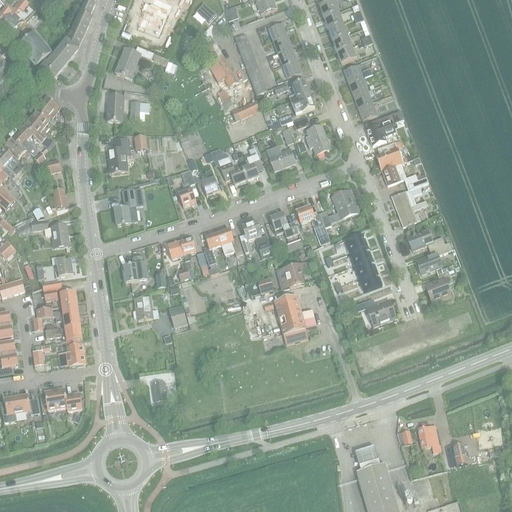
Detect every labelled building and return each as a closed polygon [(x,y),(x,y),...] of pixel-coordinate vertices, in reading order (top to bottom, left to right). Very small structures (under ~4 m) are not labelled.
[(11,17),(1,31),(9,37),(13,42),(21,34),(17,29),(19,27),(22,30),(27,24),(24,22),(22,24),(14,15),(16,13),(17,13),(20,10),(22,12),(28,5),(22,0),(21,0),(14,10),(13,11),(11,14),(9,16),(11,17)] [(78,50),(78,48),(80,45),(84,36),(92,17),(90,16),(95,5),(85,0),(65,41),(47,64),(46,63),(38,72),(52,85),(62,73),(71,63),(74,58),(73,56),(78,51),(78,50)] [(155,0),(153,0),(151,6),(145,3),(141,12),(144,13),(138,29),(158,37),(171,6),(155,0)] [(273,0),(256,0),(255,1),(260,16),(277,10),(273,0)] [(324,19),(336,15),(339,14),(334,2),(319,8),(324,19)] [(0,30),(1,31),(11,17),(9,16),(11,14),(13,11),(7,6),(6,7),(3,4),(1,6),(0,5),(0,30)] [(214,18),(204,8),(198,15),(209,25),(214,18)] [(224,13),(228,24),(238,20),(234,9),(224,13)] [(328,31),(343,25),(339,14),(336,15),(324,19),(328,31)] [(352,17),(355,26),(364,23),(360,14),(352,17)] [(268,30),(273,43),(287,38),(282,25),(268,30)] [(332,42),(336,41),(347,37),(343,25),(328,31),(332,42)] [(35,68),(51,55),(34,35),(18,49),(35,68)] [(235,40),(237,46),(248,42),(246,36),(235,40)] [(337,54),(351,48),(352,48),(347,37),(336,41),(332,42),(337,54)] [(361,40),(364,49),(372,46),(369,37),(361,40)] [(287,38),(273,43),(278,55),(292,50),(287,38)] [(250,48),(248,42),(237,46),(240,52),(250,48)] [(229,89),(238,84),(215,46),(207,51),(229,89)] [(137,48),(135,54),(126,50),(116,75),(131,81),(141,57),(151,61),(153,55),(137,48)] [(252,54),(250,48),(240,52),(242,57),(252,54)] [(351,48),(337,54),(341,66),(356,60),(352,48),(351,48)] [(278,55),(282,68),(297,62),(292,50),(278,55)] [(242,57),(244,63),(254,59),(252,54),(242,57)] [(256,64),(254,59),(244,63),(246,68),(256,64)] [(297,62),(282,68),(287,81),(301,75),(297,62)] [(0,84),(11,77),(11,78),(12,77),(11,75),(9,72),(11,70),(9,67),(6,68),(4,65),(4,64),(3,63),(2,64),(0,65),(0,84)] [(258,70),(256,64),(246,68),(248,74),(258,70)] [(344,73),(349,85),(363,80),(358,67),(344,73)] [(261,76),(258,70),(248,74),(250,79),(261,76)] [(263,81),(261,76),(250,79),(252,85),(263,81)] [(354,97),(368,92),(363,80),(349,85),(354,97)] [(252,85),(255,91),(265,87),(263,81),(252,85)] [(289,99),(291,104),(310,97),(304,83),(292,88),(295,96),(289,99)] [(277,96),(288,92),(286,85),(274,89),(277,96)] [(218,96),(222,104),(229,101),(222,87),(217,90),(219,95),(218,96)] [(267,93),(265,87),(255,91),(257,97),(267,93)] [(354,97),(358,110),(373,105),(368,92),(354,97)] [(310,97),(291,104),(296,117),(315,109),(310,97)] [(122,124),(123,99),(108,98),(107,123),(122,124)] [(46,99),(36,112),(49,123),(53,126),(55,124),(52,121),(60,110),(46,99)] [(236,123),(261,113),(256,103),(232,113),(236,123)] [(130,120),(144,121),(144,116),(149,116),(149,105),(131,104),(130,120)] [(373,105),(358,110),(363,123),(378,117),(373,105)] [(278,115),(286,112),(283,106),(276,109),(278,115)] [(49,123),(36,112),(23,128),(41,144),(42,145),(47,150),(51,145),(40,134),(49,123)] [(385,139),(396,135),(392,125),(404,120),(401,113),(376,122),(379,128),(367,132),(373,148),(386,143),(385,139)] [(281,127),(293,123),(290,117),(279,121),(281,127)] [(296,132),(310,127),(307,119),(293,125),(296,132)] [(307,132),(310,141),(307,142),(311,153),(314,152),(316,157),(331,152),(321,127),(307,132)] [(41,144),(23,128),(12,140),(26,153),(27,152),(29,150),(24,144),(28,140),(37,149),(41,144)] [(288,147),(294,145),(288,131),(282,133),(288,147)] [(134,140),(135,153),(147,152),(146,139),(134,140)] [(31,156),(27,152),(26,153),(12,140),(4,150),(14,160),(18,163),(23,158),(27,161),(31,156)] [(125,159),(130,158),(128,142),(114,143),(115,152),(109,153),(112,175),(127,174),(125,159)] [(382,173),(400,166),(406,164),(404,160),(402,161),(398,150),(403,148),(401,142),(378,151),(380,156),(377,158),(382,173)] [(242,170),(247,183),(259,179),(254,166),(260,164),(255,149),(248,151),(252,160),(247,162),(250,168),(242,170)] [(274,173),(296,165),(291,152),(281,155),(279,149),(267,153),(274,173)] [(4,150),(0,153),(0,170),(8,177),(10,179),(14,176),(6,169),(14,160),(4,150)] [(41,154),(34,161),(39,167),(45,161),(41,154)] [(247,183),(242,170),(235,173),(229,159),(218,163),(224,178),(230,176),(234,188),(247,183)] [(48,175),(61,173),(59,162),(46,165),(48,175)] [(400,166),(382,173),(388,188),(404,182),(406,187),(419,183),(417,177),(406,181),(400,166)] [(206,199),(219,194),(211,172),(205,174),(208,182),(201,184),(206,199)] [(190,188),(195,185),(190,173),(181,175),(185,186),(182,187),(185,194),(178,196),(183,210),(196,205),(190,188)] [(406,187),(409,193),(392,199),(398,214),(411,209),(409,203),(415,201),(412,192),(429,186),(427,180),(419,183),(406,187)] [(0,208),(0,209),(6,214),(15,204),(0,190),(0,208)] [(56,211),(67,209),(63,191),(53,193),(54,198),(47,200),(52,211),(56,210),(56,211)] [(134,209),(136,209),(133,192),(123,193),(125,210),(115,211),(117,228),(130,226),(130,221),(135,220),(134,209)] [(350,193),(336,198),(333,199),(339,215),(328,219),(330,226),(359,215),(350,193)] [(422,205),(415,207),(411,209),(398,214),(404,229),(421,222),(418,216),(416,217),(415,213),(428,208),(427,203),(422,205)] [(311,222),(314,231),(321,249),(330,245),(319,216),(313,218),(310,208),(296,213),(300,226),(311,222)] [(286,240),(297,235),(293,225),(287,227),(283,215),(270,220),(275,233),(284,230),(285,233),(283,234),(286,240)] [(0,225),(12,236),(15,232),(3,221),(0,224),(0,225)] [(29,221),(12,228),(15,232),(31,225),(29,221)] [(33,233),(48,231),(46,223),(31,225),(33,233)] [(247,243),(261,239),(256,224),(242,229),(247,243)] [(48,231),(44,231),(45,238),(52,237),(54,251),(69,248),(66,228),(51,230),(48,230),(48,231)] [(229,231),(217,236),(221,248),(224,258),(234,254),(236,258),(243,256),(237,239),(232,241),(229,231)] [(430,253),(445,247),(442,240),(432,244),(428,233),(408,240),(413,253),(428,247),(430,253)] [(211,252),(221,248),(217,236),(205,240),(208,249),(203,251),(207,262),(209,267),(216,265),(211,252)] [(363,236),(345,243),(349,256),(368,249),(363,236)] [(272,255),(269,246),(266,238),(255,241),(258,250),(261,259),(272,255)] [(179,245),(183,258),(196,255),(192,241),(179,245)] [(7,244),(0,249),(0,254),(6,262),(15,254),(7,244)] [(183,258),(179,245),(167,248),(171,262),(183,258)] [(288,255),(302,250),(300,245),(287,250),(288,255)] [(445,247),(430,253),(432,258),(417,264),(422,277),(442,269),(438,259),(452,253),(449,245),(445,247)] [(368,249),(349,256),(354,269),(372,262),(368,249)] [(200,269),(206,267),(202,255),(196,257),(200,269)] [(56,280),(59,280),(73,278),(71,264),(66,265),(65,258),(52,260),(53,267),(57,266),(58,274),(56,275),(56,280)] [(125,275),(124,275),(125,285),(139,283),(147,282),(144,265),(142,266),(141,259),(133,260),(134,267),(124,268),(125,275)] [(372,262),(354,269),(359,281),(377,275),(372,262)] [(190,281),(187,273),(185,264),(181,265),(184,274),(178,275),(180,283),(190,281)] [(305,264),(281,271),(285,284),(287,283),(289,290),(304,286),(301,274),(307,272),(305,264)] [(451,279),(457,277),(455,271),(438,277),(440,283),(426,288),(429,295),(430,295),(433,304),(442,301),(442,302),(451,299),(447,287),(453,284),(451,279)] [(377,275),(359,281),(364,295),(382,288),(377,275)] [(21,282),(15,284),(19,295),(25,294),(21,282)] [(260,297),(273,293),(270,282),(257,285),(260,297)] [(60,283),(43,287),(44,294),(61,291),(60,283)] [(13,297),(19,295),(15,284),(10,285),(13,297)] [(10,285),(4,287),(8,298),(13,297),(10,285)] [(260,297),(257,285),(244,289),(248,301),(260,297)] [(168,290),(170,297),(179,295),(177,288),(168,290)] [(57,301),(56,293),(44,295),(45,304),(57,301)] [(60,296),(62,309),(70,308),(70,307),(77,306),(75,294),(60,296)] [(308,341),(305,331),(316,328),(312,312),(301,315),(297,299),(275,304),(286,347),(308,341)] [(153,320),(159,320),(158,312),(152,313),(150,300),(135,302),(137,313),(134,314),(135,320),(137,320),(138,323),(153,321),(153,320)] [(374,329),(396,321),(389,302),(375,308),(373,302),(357,308),(359,314),(367,311),(374,329)] [(62,314),(59,314),(59,313),(52,314),(53,319),(55,319),(63,318),(78,316),(77,306),(70,307),(70,308),(62,309),(62,314)] [(36,312),(37,321),(41,321),(53,319),(52,314),(52,310),(36,312)] [(183,311),(170,315),(175,330),(187,327),(183,311)] [(0,329),(12,328),(11,323),(10,324),(9,316),(0,317),(0,329)] [(56,324),(63,323),(64,330),(80,328),(78,316),(63,318),(55,319),(56,324)] [(33,322),(30,322),(31,334),(43,333),(41,321),(37,321),(36,322),(33,322)] [(12,328),(0,329),(0,342),(13,340),(12,333),(13,333),(12,328)] [(80,328),(64,330),(45,333),(46,341),(65,339),(66,345),(79,343),(82,343),(80,328)] [(60,366),(68,365),(69,369),(85,367),(83,347),(80,348),(79,343),(66,345),(67,349),(66,349),(68,358),(59,360),(60,366)] [(0,359),(17,356),(16,352),(15,352),(14,344),(0,346),(0,359)] [(17,356),(0,359),(0,364),(1,364),(2,371),(0,371),(0,379),(13,377),(12,370),(18,369),(16,361),(18,361),(17,356)] [(155,405),(167,403),(164,384),(152,386),(155,405)] [(64,391),(45,394),(48,413),(67,410),(68,414),(82,412),(79,396),(66,398),(64,391)] [(40,416),(37,401),(29,403),(28,397),(4,401),(7,418),(30,414),(31,417),(40,416)] [(435,427),(417,431),(422,451),(432,449),(433,455),(441,454),(440,447),(439,447),(435,427)] [(402,434),(405,448),(412,446),(409,433),(402,434)] [(356,452),(362,473),(380,467),(374,447),(356,452)] [(463,447),(452,449),(456,468),(467,466),(463,447)] [(367,511),(398,511),(384,466),(380,467),(362,473),(356,474),(367,511)]
